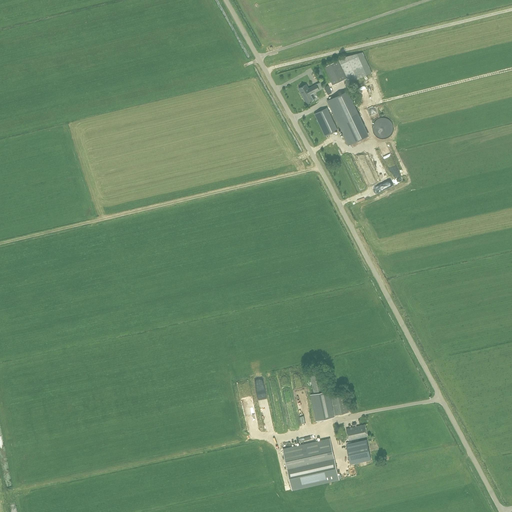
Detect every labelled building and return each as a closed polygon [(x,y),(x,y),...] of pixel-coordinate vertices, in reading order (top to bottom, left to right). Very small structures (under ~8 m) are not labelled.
[(367,75),(357,54),(347,56),(338,60),(347,78),(349,83),(367,75)] [(333,85),(347,78),(338,60),(324,67),(333,85)] [(307,104),(315,100),(312,96),(312,95),(319,90),(316,85),(309,89),(306,84),(299,88),(301,92),(300,92),(302,95),(304,99),(304,98),(307,104)] [(347,92),(346,92),(337,96),(328,101),(341,128),(349,145),(368,136),(347,92)] [(371,114),(378,112),(376,105),(369,107),(371,114)] [(328,108),(325,109),(316,113),(326,135),(327,135),(338,130),(328,108)] [(381,118),(379,119),(378,119),(376,120),(375,121),(374,123),(373,124),(373,126),(373,127),(373,129),(373,131),(373,132),(374,134),(375,135),(376,136),(377,137),(379,138),(380,138),(382,139),(384,139),(385,139),(387,138),(388,137),(390,136),(391,135),(392,134),(393,133),(393,131),(394,129),(394,128),(393,126),(393,125),(392,123),(391,122),(390,121),(389,120),(387,119),(386,118),(384,118),(383,118),(381,118)] [(339,157),(343,156),(338,144),(334,145),(339,157)] [(358,161),(356,153),(350,155),(352,163),(358,161)] [(310,375),(314,394),(311,395),(316,421),(335,417),(329,391),(324,392),(320,373),(310,375)] [(331,395),(335,415),(349,412),(344,392),(331,395)] [(255,394),(249,395),(252,410),(259,408),(255,394)] [(349,441),(357,439),(368,436),(365,425),(357,427),(356,423),(352,424),(353,427),(346,429),(349,441)] [(330,438),(283,449),(292,490),(339,479),(330,438)] [(368,440),(347,445),(351,465),(372,460),(368,440)]
